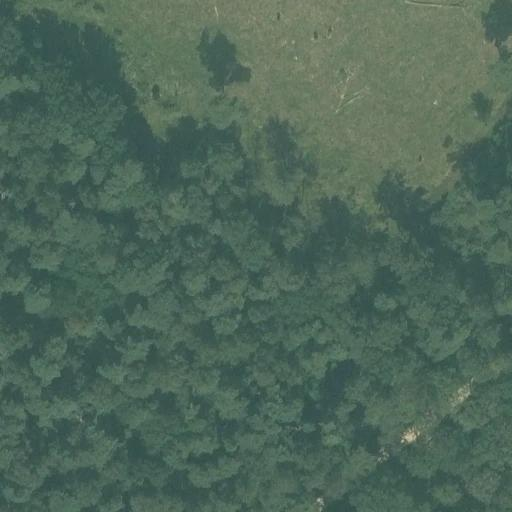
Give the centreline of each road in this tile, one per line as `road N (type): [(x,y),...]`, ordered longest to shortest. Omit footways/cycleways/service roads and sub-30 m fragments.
road 1 (track): [(408,436),(250,260),(221,245),(194,247),(96,297)]
road 2 (track): [(313,511),(511,355)]
